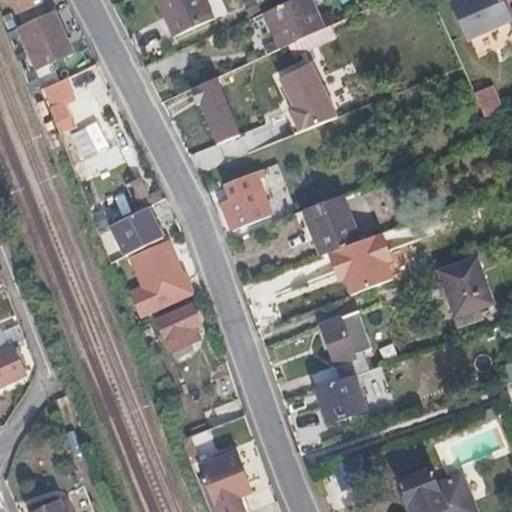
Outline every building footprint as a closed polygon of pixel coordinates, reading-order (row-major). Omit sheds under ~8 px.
[(59,9),(54,0),(26,0),(35,19),(59,9)] [(215,15),(207,0),(160,0),(176,33),(215,15)] [(283,1),(282,0),(252,0),(250,1),(256,14),(264,10),(283,1)] [(326,26),(314,0),(285,0),(283,1),(264,10),(280,46),(326,26)] [(511,18),(511,10),(507,0),(454,0),(469,36),(511,18)] [(76,52),(59,9),(35,19),(27,23),(46,65),(76,52)] [(75,92),(67,75),(42,87),(49,103),(56,121),(71,114),(63,98),(75,92)] [(299,115),(283,80),(255,92),(271,127),(299,115)] [(493,82),(472,90),(481,114),(502,106),(493,82)] [(260,184),(255,172),(231,182),(236,194),(260,184)] [(151,199),(140,176),(126,183),(137,206),(151,199)] [(273,213),(260,184),(236,194),(223,200),(235,229),(273,213)] [(358,239),(340,194),(302,209),(320,254),(358,239)] [(164,236),(149,204),(112,222),(126,254),(164,236)] [(190,293),(166,241),(141,252),(140,254),(135,257),(147,283),(132,290),(142,314),(190,293)] [(494,298),(478,257),(443,270),(459,311),(494,298)] [(195,338),(193,332),(190,325),(202,320),(194,302),(161,318),(173,348),(195,338)] [(375,346),(367,325),(348,332),(342,316),(324,323),(345,377),(356,373),(375,366),(368,348),(375,346)] [(1,329),(0,328),(0,348),(9,345),(1,329)] [(0,384),(24,374),(12,346),(0,351),(0,384)] [(368,407),(356,373),(345,377),(318,386),(329,421),(368,407)] [(213,379),(218,396),(233,391),(228,374),(213,379)] [(501,415),(498,405),(476,412),(479,422),(501,415)] [(251,490),(237,451),(202,462),(219,511),(243,511),(238,495),(251,490)] [(374,484),(365,454),(338,463),(348,492),(374,484)] [(414,511),(430,511),(432,511),(479,511),(464,471),(438,481),(432,467),(402,479),(414,511)] [(67,511),(62,500),(35,511),(67,511)]
